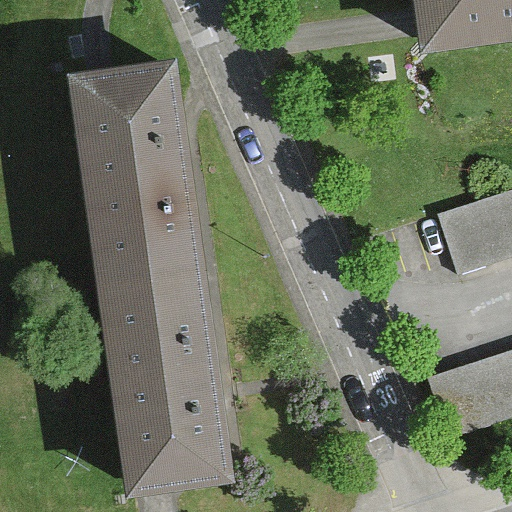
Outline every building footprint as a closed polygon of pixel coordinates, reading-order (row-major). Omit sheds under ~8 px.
[(511,0),(417,0),(418,6),(425,57),(511,45),(511,0)] [(100,295),(205,282),(177,73),(73,87),(100,295)] [(511,194),(441,216),(460,279),(511,262),(511,194)] [(205,282),(100,295),(128,504),(140,503),(232,491),(205,282)] [(511,358),(450,379),(469,438),(511,423),(511,358)]
